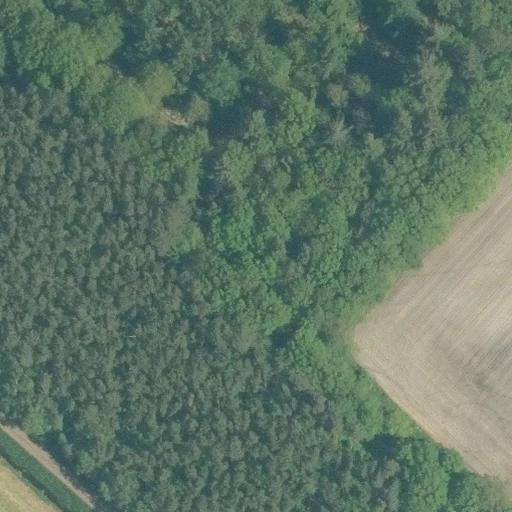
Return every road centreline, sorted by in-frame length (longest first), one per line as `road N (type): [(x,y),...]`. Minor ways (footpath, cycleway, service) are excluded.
road 1 (track): [(429,511),(430,473),(421,453),(207,244),(199,129)]
road 2 (track): [(199,129),(270,104),(446,0)]
road 3 (track): [(199,129),(140,109),(28,0)]
road 4 (track): [(94,511),(0,426)]
